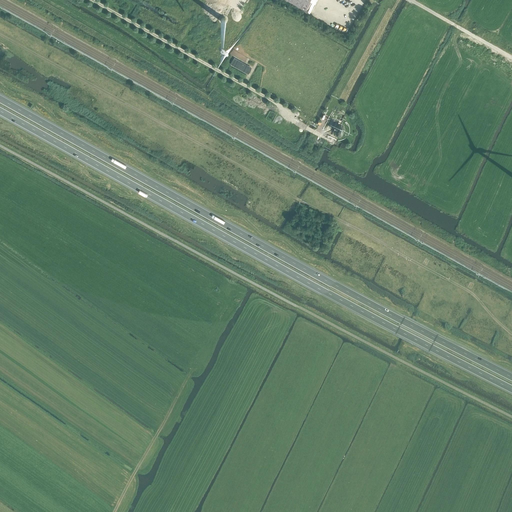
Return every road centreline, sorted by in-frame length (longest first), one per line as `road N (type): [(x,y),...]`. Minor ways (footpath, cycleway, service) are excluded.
road 1 (track): [(511,334),(465,289),(0,34)]
road 2 (trunk): [(0,110),(511,389)]
road 3 (trunk): [(511,377),(0,99)]
road 4 (track): [(330,127),(92,0)]
road 5 (track): [(115,511),(188,377)]
